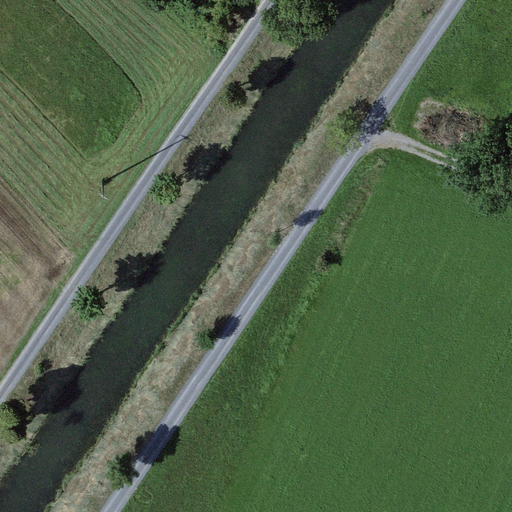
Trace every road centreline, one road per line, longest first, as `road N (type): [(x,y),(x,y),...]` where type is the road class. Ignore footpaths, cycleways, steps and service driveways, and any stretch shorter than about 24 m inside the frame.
road 1 (track): [(460,0),(111,511)]
road 2 (track): [(274,0),(0,408)]
road 3 (track): [(511,182),(364,137)]
